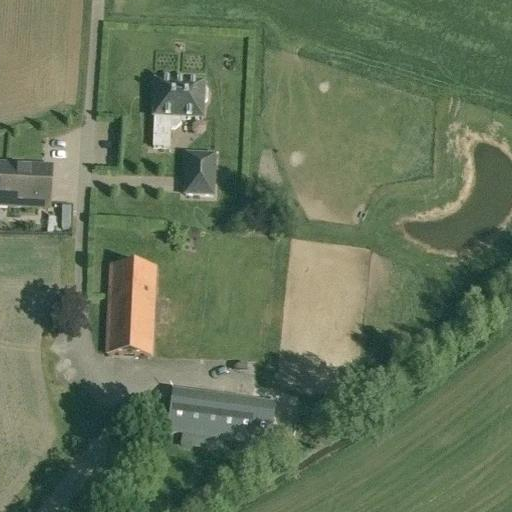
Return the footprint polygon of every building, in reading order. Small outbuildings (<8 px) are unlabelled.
[(191,83),(142,83),(140,149),(157,149),(159,132),(170,121),(192,122),(191,108),(196,103),(197,92),(191,90),(191,83)] [(214,158),(186,157),(184,197),(212,198),(214,158)] [(0,207),(48,211),(50,170),(0,166),(0,207)] [(154,270),(110,269),(107,356),(151,358),(154,270)] [(273,406),(172,392),(166,434),(268,449),(273,406)]
